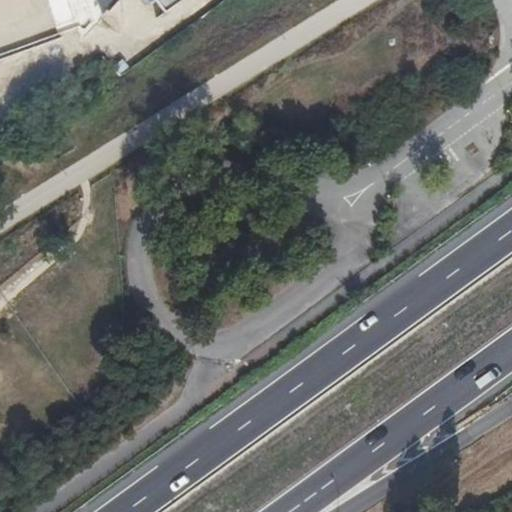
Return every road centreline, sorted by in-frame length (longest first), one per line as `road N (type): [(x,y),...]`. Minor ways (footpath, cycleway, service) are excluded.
road 1 (motorway): [(511,233),(129,511)]
road 2 (motorway): [(293,511),(511,351)]
road 3 (motorway): [(353,511),(511,410)]
